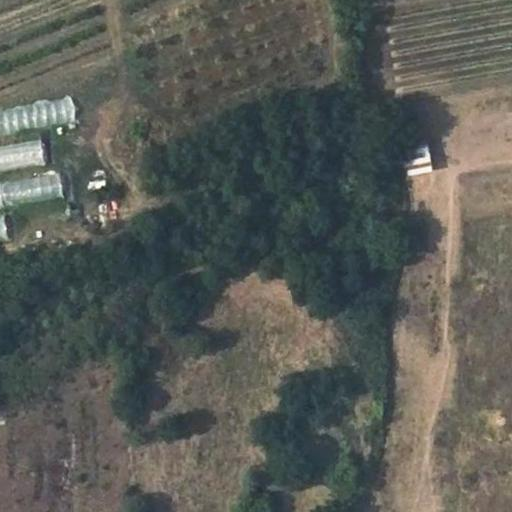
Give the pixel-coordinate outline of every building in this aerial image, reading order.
[(68,101),(0,113),(0,133),(72,121),(68,101)] [(405,176),(432,172),(427,137),(400,140),(405,176)] [(0,170),(45,165),(42,144),(0,148),(0,170)] [(57,177),(23,187),(29,204),(62,194),(57,177)] [(3,183),(1,203),(19,205),(21,185),(3,183)] [(0,238),(8,237),(4,215),(0,215),(0,238)]
